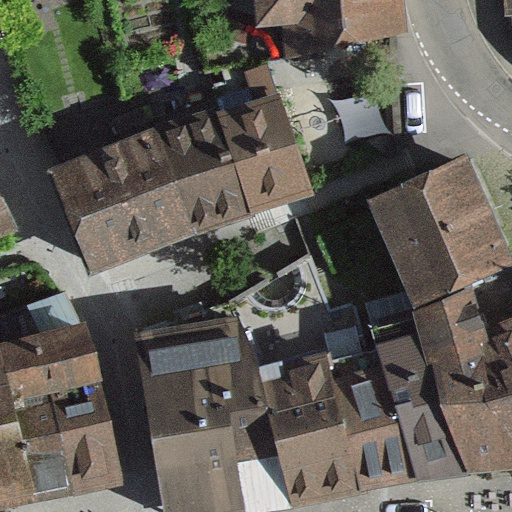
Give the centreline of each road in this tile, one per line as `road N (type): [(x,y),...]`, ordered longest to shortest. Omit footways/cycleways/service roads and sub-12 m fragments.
road 1 (residential): [(142,511),(127,403),(89,312)]
road 2 (residential): [(261,247),(89,312)]
road 3 (residential): [(89,312),(0,155)]
road 4 (residential): [(438,0),(459,58),(508,119)]
